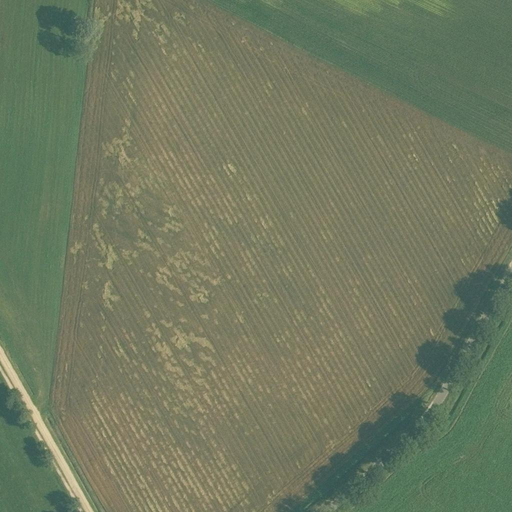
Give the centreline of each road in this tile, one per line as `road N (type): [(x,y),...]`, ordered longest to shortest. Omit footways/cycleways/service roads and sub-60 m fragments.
road 1 (unclassified): [(325,511),(440,396),(511,270)]
road 2 (track): [(0,354),(88,511)]
